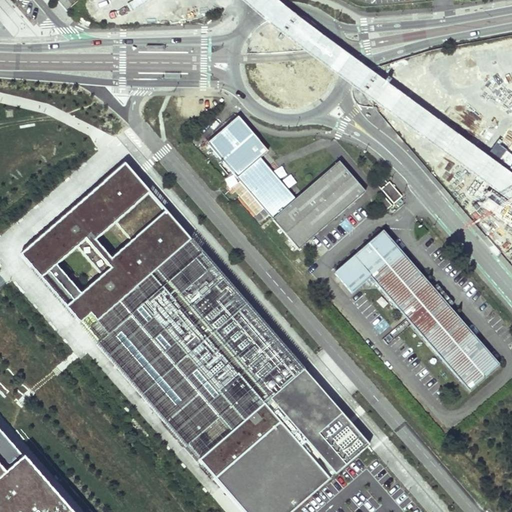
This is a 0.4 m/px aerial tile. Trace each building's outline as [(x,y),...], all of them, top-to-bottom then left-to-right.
[(272,221),(295,201),(260,160),(266,154),(237,119),(205,146),(235,181),(237,180),(272,221)] [(295,201),(272,221),(270,222),(297,253),(364,196),(338,165),(295,201)] [(340,410),(336,413),(304,379),(309,375),(129,168),(98,195),(105,202),(41,258),(77,299),(82,295),(60,270),(86,247),(111,276),(85,298),(80,302),(95,319),(112,339),(101,348),(191,451),(224,422),(236,436),(203,465),(244,511),(301,511),(335,484),(269,409),(275,404),(341,479),(374,451),(340,410)] [(392,203),(401,196),(388,181),(379,189),(392,203)] [(105,202),(98,195),(24,260),(84,328),(95,319),(80,302),(85,298),(82,295),(77,299),(41,258),(105,202)] [(383,212),(391,205),(384,197),(376,204),(383,212)] [(432,291),(382,234),(334,276),(351,295),(371,278),(418,333),(440,357),(470,392),(498,367),(448,310),(452,306),(436,287),(432,291)] [(95,319),(84,328),(101,348),(112,339),(95,319)] [(340,410),(309,375),(304,379),(336,413),(340,410)] [(68,511),(0,433),(0,511),(68,511)]
